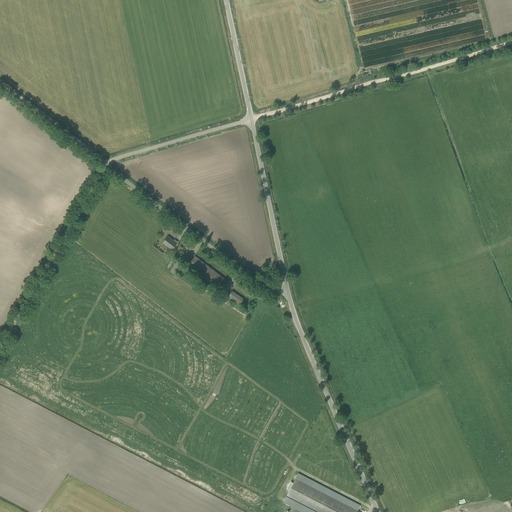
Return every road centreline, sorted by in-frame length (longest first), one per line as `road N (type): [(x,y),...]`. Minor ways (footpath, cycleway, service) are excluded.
road 1 (track): [(250,120),(511,41)]
road 2 (unclassified): [(375,511),(286,290)]
road 3 (unclassified): [(286,290),(271,292),(107,165)]
road 4 (unclassified): [(0,347),(107,165)]
road 5 (unclassified): [(286,290),(250,120)]
road 6 (unclassified): [(107,165),(250,120)]
road 7 (unclassified): [(107,165),(0,84)]
road 8 (unclassified): [(250,120),(224,0)]
